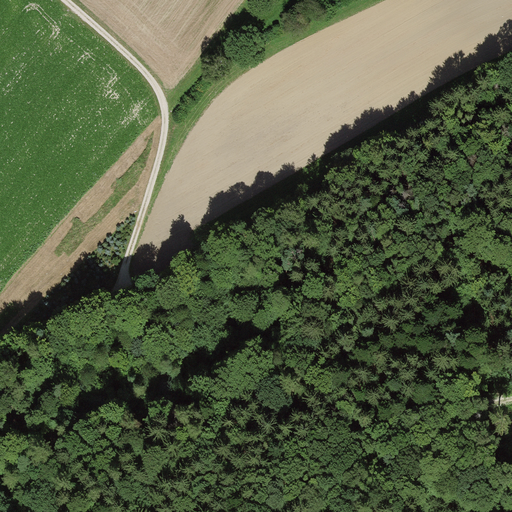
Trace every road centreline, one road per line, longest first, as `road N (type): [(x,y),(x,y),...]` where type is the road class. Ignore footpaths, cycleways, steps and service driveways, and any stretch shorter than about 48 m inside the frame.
road 1 (track): [(511,70),(444,96),(397,141),(262,234),(0,359)]
road 2 (track): [(68,0),(137,60),(164,101),(164,139),(118,297)]
road 3 (track): [(511,401),(416,419),(247,511)]
